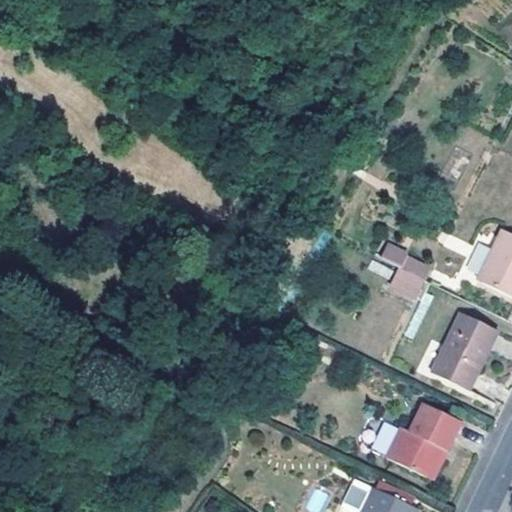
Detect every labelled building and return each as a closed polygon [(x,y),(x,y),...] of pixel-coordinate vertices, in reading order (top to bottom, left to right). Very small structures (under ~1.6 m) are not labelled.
[(511,239),(501,233),(475,283),(511,302),(511,239)] [(393,243),(391,245),(383,259),(403,268),(409,258),(411,253),(393,243)] [(411,253),(409,258),(403,268),(423,279),(427,273),(430,265),(411,253)] [(394,286),(415,297),(420,288),(423,279),(403,268),(394,286)] [(415,297),(406,314),(414,318),(428,292),(420,288),(415,297)] [(494,335),(457,317),(428,373),(459,388),(469,368),(475,372),(494,335)] [(469,368),(459,388),(464,391),(475,372),(469,368)] [(461,419),(424,401),(410,428),(400,422),(383,456),(422,475),(438,445),(446,449),(461,419)] [(438,445),(422,475),(430,480),(446,449),(438,445)] [(381,481),(377,489),(410,506),(414,498),(381,481)] [(377,489),(373,486),(358,511),(410,511),(413,507),(410,506),(377,489)]
